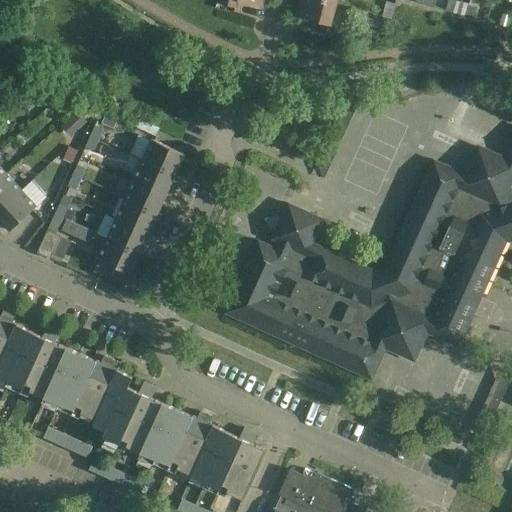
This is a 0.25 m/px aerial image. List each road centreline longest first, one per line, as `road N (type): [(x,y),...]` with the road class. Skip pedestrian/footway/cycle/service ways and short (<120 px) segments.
road 1 (residential): [(244,105),(147,325)]
road 2 (residential): [(285,426),(189,379),(147,325)]
road 3 (residential): [(435,491),(285,426)]
road 4 (residential): [(147,325),(0,257)]
